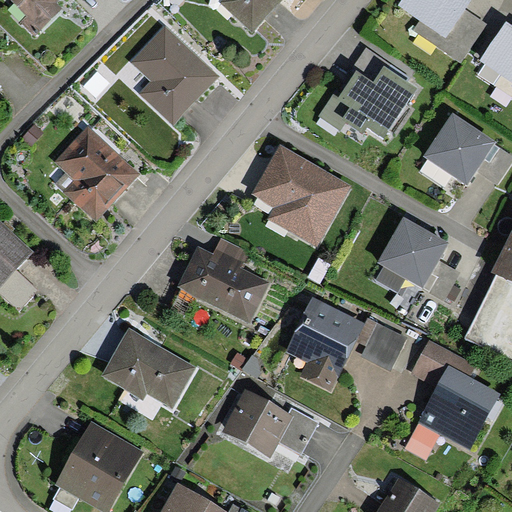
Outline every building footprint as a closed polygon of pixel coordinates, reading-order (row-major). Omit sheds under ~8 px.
[(9,0),(38,30),(57,12),(51,6),(57,0),(9,0)] [(248,31),(277,0),(226,0),(221,5),(248,31)] [(480,27),(438,0),(404,0),(396,14),(420,29),(415,36),(457,63),(480,27)] [(169,123),(210,81),(162,36),(132,67),(153,87),(143,98),(169,123)] [(511,101),(511,47),(497,37),(477,68),(498,83),(494,89),(511,101)] [(377,141),(407,97),(376,75),(382,66),(365,55),(318,121),(334,132),(339,126),(359,140),(364,133),(377,141)] [(462,187),(486,149),(449,126),(425,164),(462,187)] [(92,219),(130,180),(84,136),(56,165),(78,186),(68,196),(92,219)] [(315,244),(343,193),(277,158),(250,210),(315,244)] [(421,291),(441,252),(399,230),(378,269),(421,291)] [(0,232),(0,289),(18,306),(31,292),(10,274),(26,257),(0,232)] [(511,243),(465,339),(511,361),(511,243)] [(181,293),(242,325),(263,286),(235,272),(242,258),(219,246),(211,262),(200,256),(181,293)] [(365,333),(314,308),(291,354),(309,363),(302,376),(328,388),(351,342),(367,350),(363,357),(388,369),(401,342),(368,326),(365,333)] [(167,407),(187,374),(129,340),(105,379),(139,399),(143,393),(167,407)] [(465,451),(493,401),(462,384),(470,371),(429,348),(415,373),(442,388),(420,427),(465,451)] [(285,422),(243,401),(225,437),(267,458),(275,441),(299,453),(313,425),(289,413),(285,422)] [(93,433),(62,486),(104,511),(136,458),(93,433)] [(430,511),(431,509),(396,491),(384,511),(430,511)] [(203,511),(176,496),(166,511),(203,511)]
